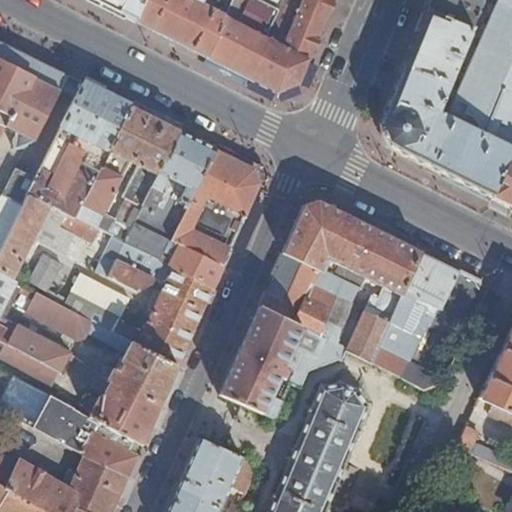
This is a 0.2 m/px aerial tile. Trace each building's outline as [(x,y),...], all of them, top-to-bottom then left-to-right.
[(95,0),(105,5),(138,21),(146,0),(95,0)] [(167,35),(209,56),(227,17),(194,0),(193,0),(146,0),(138,21),(167,35)] [(333,3),(333,0),(235,0),(234,3),(231,10),(227,17),(209,56),(205,64),(240,81),(243,74),(262,83),(280,92),(300,85),(333,3)] [(225,8),(231,10),(234,3),(229,0),(225,8)] [(430,0),(422,20),(468,36),(482,0),(430,0)] [(450,120),(511,149),(511,0),(498,0),(460,90),(451,110),(450,120)] [(468,36),(422,20),(412,45),(403,69),(448,86),(454,71),(456,71),(461,58),(460,57),(468,36)] [(69,77),(0,41),(0,121),(5,112),(11,116),(6,126),(36,142),(69,77)] [(511,153),(511,149),(450,120),(437,114),(448,86),(403,69),(380,124),(390,148),(434,170),(492,198),(511,153)] [(131,108),(83,84),(37,176),(28,195),(76,218),(101,167),(104,162),(131,108)] [(151,191),(181,132),(131,108),(104,162),(112,166),(114,163),(122,167),(126,159),(141,167),(136,178),(145,182),(143,187),(151,191)] [(0,121),(0,123),(6,126),(11,116),(5,112),(0,121)] [(171,241),(216,150),(181,132),(151,191),(143,205),(125,243),(162,261),(171,241)] [(176,243),(223,266),(260,184),(256,170),(216,150),(171,241),(176,243)] [(511,153),(492,198),(511,207),(511,153)] [(28,195),(37,176),(28,171),(19,167),(0,203),(0,225),(10,230),(28,195)] [(76,218),(100,230),(105,219),(104,214),(123,178),(101,167),(76,218)] [(0,249),(0,272),(14,280),(35,238),(41,241),(47,242),(52,240),(59,224),(74,232),(94,242),(100,230),(76,218),(28,195),(10,230),(0,249)] [(107,234),(112,237),(125,243),(143,205),(129,199),(118,222),(113,220),(107,234)] [(379,298),(398,307),(422,253),(370,227),(320,202),(306,208),(296,229),(285,255),(320,273),(321,270),(326,259),(342,266),(339,272),(346,276),(348,270),(365,278),(362,286),(369,289),(372,282),(384,287),(379,298)] [(59,224),(52,240),(64,250),(74,232),(59,224)] [(0,249),(10,230),(0,225),(0,249)] [(46,297),(178,367),(214,287),(171,265),(162,261),(125,243),(112,237),(96,271),(138,291),(153,284),(155,280),(166,284),(144,333),(120,320),(130,298),(81,275),(68,301),(49,291),(46,297)] [(171,265),(214,287),(218,277),(223,266),(176,243),(174,248),(178,250),(171,265)] [(461,272),(422,253),(398,307),(373,363),(424,389),(446,381),(410,363),(429,325),(452,336),(460,319),(464,321),(483,282),(461,272)] [(46,291),(62,264),(44,254),(29,282),(46,291)] [(320,273),(285,255),(276,274),(261,307),(339,346),(363,291),(321,270),(320,273)] [(1,314),(17,282),(14,280),(0,272),(0,340),(5,344),(0,354),(0,357),(52,386),(59,372),(60,373),(70,353),(19,326),(1,314)] [(74,408),(143,445),(178,367),(46,297),(37,293),(27,312),(78,339),(86,337),(89,332),(126,352),(118,369),(114,367),(107,382),(110,383),(104,396),(97,400),(96,401),(86,396),(81,406),(77,404),(74,408)] [(398,307),(379,298),(373,296),(348,351),(373,363),(398,307)] [(343,361),(348,351),(339,346),(261,307),(225,387),(221,397),(222,398),(238,404),(273,419),(279,417),(284,403),(272,398),(281,378),(282,379),(287,368),(295,371),(290,384),(291,385),(301,389),(308,372),(339,360),(343,361)] [(511,331),(489,380),(480,399),(494,405),(490,414),(511,424),(511,458),(475,443),(480,433),(467,427),(458,447),(511,470),(511,331)] [(85,454),(128,478),(143,445),(74,408),(23,380),(17,392),(29,399),(20,419),(85,454)] [(341,383),(323,386),(295,454),(270,511),(326,511),(369,407),(360,391),(341,383)] [(205,440),(202,439),(180,486),(168,511),(239,511),(241,507),(235,504),(231,511),(220,511),(231,487),(247,494),(255,476),(250,461),(221,447),(205,440)] [(0,483),(48,510),(61,485),(0,451),(0,483)] [(72,511),(76,506),(88,511),(112,511),(128,478),(85,454),(60,511),(72,511)] [(88,511),(76,506),(72,511),(51,511),(48,510),(0,483),(0,505),(12,511),(88,511)] [(458,511),(433,500),(427,511),(458,511)]
